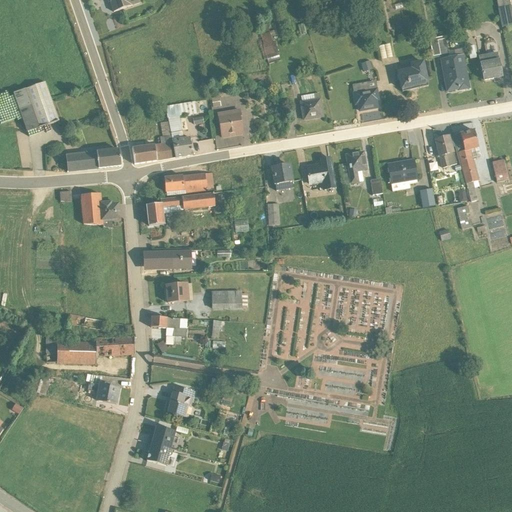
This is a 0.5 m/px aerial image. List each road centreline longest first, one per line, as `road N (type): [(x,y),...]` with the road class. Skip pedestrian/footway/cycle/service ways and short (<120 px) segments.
road 1 (residential): [(127,175),(511,106)]
road 2 (residential): [(107,511),(142,360),(127,175)]
road 3 (residential): [(74,0),(127,175)]
road 4 (residential): [(0,184),(127,175)]
